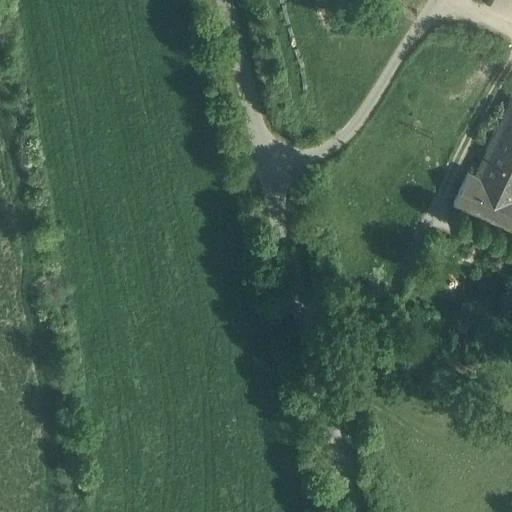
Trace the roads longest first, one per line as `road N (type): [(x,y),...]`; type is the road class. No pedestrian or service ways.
road 1 (unclassified): [(280,166),(354,511)]
road 2 (unclassified): [(429,0),(349,126),(321,152),(280,166)]
road 3 (unclassified): [(280,166),(237,0)]
